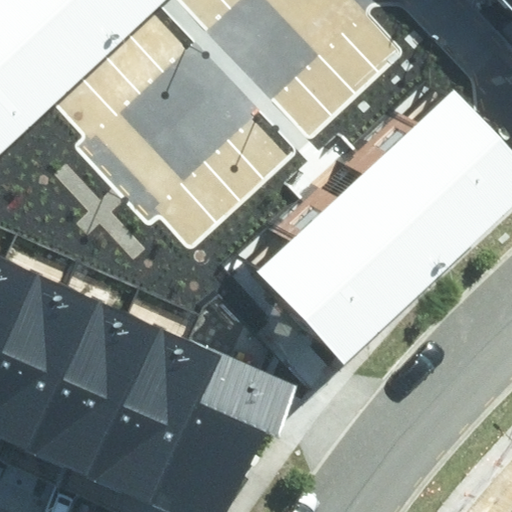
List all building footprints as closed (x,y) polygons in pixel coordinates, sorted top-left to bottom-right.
[(0,0),(0,125),(135,0),(0,0)] [(511,0),(466,0),(511,46),(511,0)] [(511,167),(511,105),(448,36),(232,232),(327,335),(511,167)] [(0,220),(0,287),(25,232),(0,220)] [(25,232),(0,287),(0,457),(7,460),(99,266),(25,232)] [(99,266),(7,460),(67,486),(156,293),(99,266)] [(156,293),(67,486),(126,511),(127,511),(216,321),(156,293)] [(216,321),(127,511),(209,511),(313,366),(216,321)]
